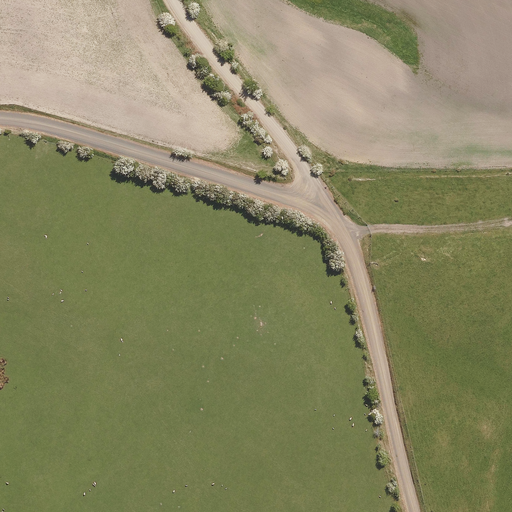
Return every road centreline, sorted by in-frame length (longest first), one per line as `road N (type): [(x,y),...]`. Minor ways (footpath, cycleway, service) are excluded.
road 1 (unclassified): [(0,133),(26,133),(180,183),(319,206)]
road 2 (unclassified): [(319,206),(349,253),(410,511)]
road 3 (unclassified): [(167,0),(319,206)]
